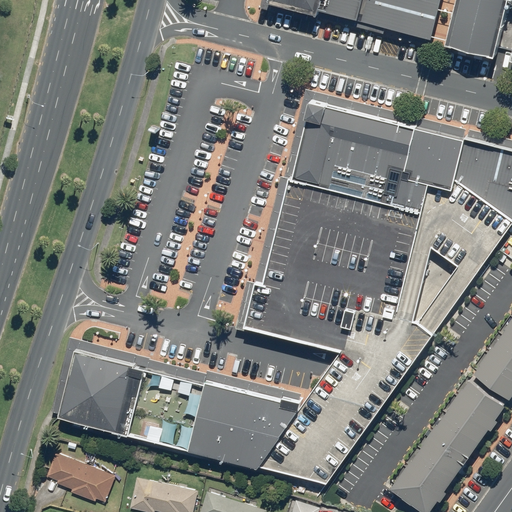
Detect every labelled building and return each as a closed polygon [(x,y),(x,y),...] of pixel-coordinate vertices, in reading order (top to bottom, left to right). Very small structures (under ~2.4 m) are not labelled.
[(263,0),(263,2),(318,16),(319,12),(433,39),(443,0),(263,0)] [(511,0),(461,0),(452,38),(499,51),(511,0)] [(256,282),(245,324),(342,349),(312,390),(76,335),(58,409),(265,461),(333,476),(511,223),(511,140),(306,88),(285,176),(281,175),(256,282)] [(511,317),(476,368),(511,393),(511,317)] [(507,400),(473,375),(396,484),(431,509),(507,400)] [(46,475),(73,486),(72,490),(96,500),(98,496),(106,499),(116,476),(55,452),(46,475)] [(138,478),(132,508),(152,511),(154,511),(156,508),(174,511),(195,511),(200,489),(138,478)] [(209,491),(201,511),(266,511),(267,511),(209,491)] [(320,511),(323,505),(298,498),(293,511),(320,511)]
